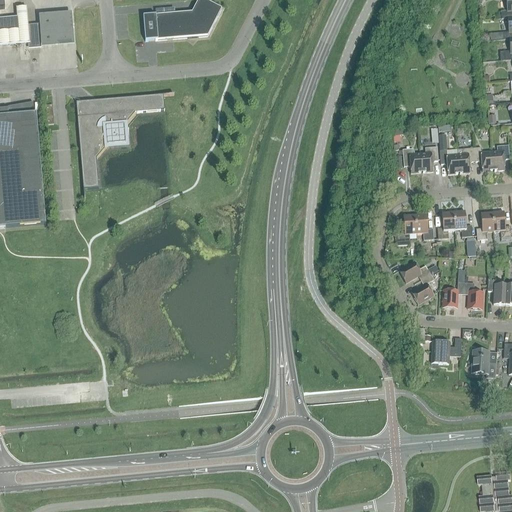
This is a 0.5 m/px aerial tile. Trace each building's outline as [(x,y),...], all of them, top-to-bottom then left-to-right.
[(145,42),(157,41),(207,37),(221,10),(203,1),(203,0),(202,0),(198,0),(191,13),(142,18),(145,42)] [(501,20),(507,20),(511,19),(511,0),(505,0),(507,12),(500,13),(501,20)] [(16,19),(0,19),(0,48),(29,46),(28,28),(26,8),(16,9),(16,19)] [(39,16),(40,48),(75,46),(72,14),(39,16)] [(511,19),(507,20),(508,33),(502,34),(503,41),(509,41),(511,40),(511,19)] [(29,46),(29,49),(35,48),(39,44),(38,32),(35,32),(35,27),(28,28),(29,46)] [(511,40),(509,41),(510,52),(499,52),(500,63),(511,61),(511,40)] [(98,189),(96,160),(107,147),(125,146),(124,127),(135,114),(164,112),(163,97),(174,96),(173,95),(75,104),(84,202),(85,201),(84,191),(98,189)] [(43,126),(53,126),(52,106),(42,106),(43,126)] [(0,228),(45,225),(36,115),(33,115),(8,117),(0,117),(0,228)] [(487,117),(487,119),(488,124),(488,125),(495,125),(495,116),(487,117)] [(446,158),(446,152),(445,143),(443,141),(438,142),(439,152),(440,166),(446,166),(447,176),(458,176),(457,157),(446,158)] [(397,146),(392,147),(392,153),(395,152),(395,157),(398,157),(402,156),(402,152),(398,152),(398,146),(397,146)] [(508,147),(501,147),(496,148),(496,154),(491,154),(493,173),(504,172),(503,161),(509,161),(508,147)] [(437,148),(430,149),(425,149),(425,155),(420,156),(421,174),(432,174),(431,163),(438,162),(437,148)] [(482,174),(493,173),(491,154),(481,155),(480,149),(474,150),(475,163),(481,163),(482,174)] [(412,150),(402,151),(402,152),(402,156),(403,168),(410,168),(410,175),(421,174),(420,156),(415,156),(412,150)] [(475,163),(474,150),(456,151),(457,157),(458,176),(469,175),(468,164),(475,163)] [(402,170),(401,157),(394,158),(395,171),(402,170)] [(461,239),(466,239),(472,238),(471,227),(465,228),(464,213),(453,214),(454,233),(461,232),(461,239)] [(447,233),(454,233),(453,214),(441,215),(442,230),(437,230),(438,241),(448,240),(447,233)] [(492,215),(493,233),(500,233),(500,240),(511,239),(510,228),(504,228),(503,214),(492,215)] [(486,234),(493,233),(492,215),(480,216),(481,230),(476,231),(477,242),(480,241),(484,241),(487,241),(486,234)] [(414,217),(416,236),(422,235),(423,242),(433,241),(432,230),(427,231),(426,216),(414,217)] [(409,236),(416,236),(414,217),(402,218),(404,235),(395,235),(396,247),(410,247),(409,236)] [(467,242),(468,258),(476,257),(476,241),(467,242)] [(417,278),(420,283),(431,277),(428,271),(420,275),(414,264),(398,273),(405,285),(417,278)] [(435,267),(427,271),(428,271),(431,277),(438,272),(435,267)] [(431,277),(420,283),(423,287),(411,294),(418,306),(433,298),(426,286),(434,282),(431,277)] [(504,307),(505,287),(494,287),(494,282),(487,281),(487,293),(493,293),(493,306),(504,307)] [(462,297),(463,285),(457,284),(457,293),(443,292),(442,309),(456,310),(457,296),(462,297)] [(474,285),(463,285),(462,297),(468,297),(467,311),(481,312),(482,294),(473,294),(474,285)] [(460,359),(461,341),(454,340),(454,352),(449,352),(449,344),(432,343),(431,365),(448,366),(449,358),(460,359)] [(511,377),(511,345),(504,345),(503,360),(509,360),(508,377),(511,377)] [(495,380),(495,364),(487,364),(488,354),(472,353),(471,375),(486,376),(486,380),(495,380)] [(511,511),(511,500),(511,497),(509,497),(508,482),(510,482),(509,474),(496,475),(496,478),(491,479),(491,477),(477,479),(478,487),(481,487),(482,498),(479,498),(480,511),(511,511)]
